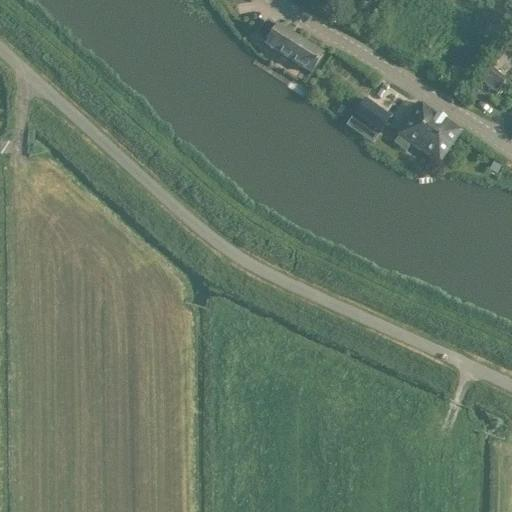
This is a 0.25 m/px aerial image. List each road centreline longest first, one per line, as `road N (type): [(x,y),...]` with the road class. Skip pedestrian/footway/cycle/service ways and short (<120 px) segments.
road 1 (unclassified): [(511,382),(224,243),(0,45)]
road 2 (tertiary): [(511,146),(277,0)]
